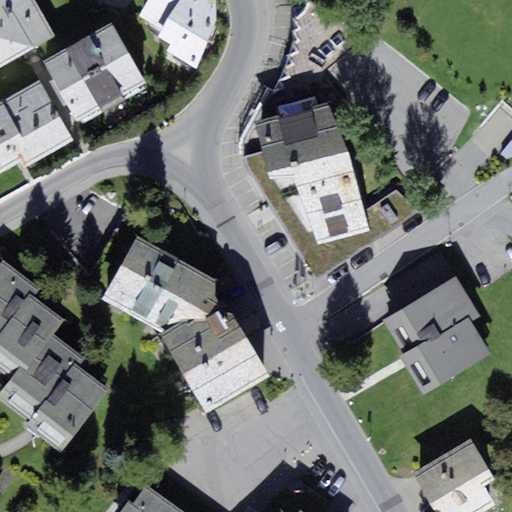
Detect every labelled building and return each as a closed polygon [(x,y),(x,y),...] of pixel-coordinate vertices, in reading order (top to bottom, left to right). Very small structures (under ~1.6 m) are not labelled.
[(0,0),(0,74),(63,40),(41,0),(0,0)] [(160,0),(148,18),(174,35),(172,39),(184,47),(179,56),(208,71),(222,43),(225,31),(228,15),(224,0),(160,0)] [(122,27),(49,64),(82,126),(154,89),(122,27)] [(83,149),(48,85),(3,110),(35,167),(38,173),(83,149)] [(0,104),(0,185),(35,167),(3,110),(0,104)] [(324,245),(371,234),(343,111),(271,127),(284,181),(308,175),(324,245)] [(242,305),(214,320),(230,292),(144,242),(109,302),(175,340),(173,341),(213,417),(282,381),(242,305)] [(0,339),(38,292),(4,265),(0,270),(0,339)] [(457,285),(391,322),(433,395),(498,358),(457,285)] [(0,346),(0,357),(23,376),(66,323),(37,300),(0,346)] [(9,399),(39,422),(86,363),(57,339),(9,399)] [(118,392),(87,367),(38,429),(69,454),(118,392)] [(483,442),(422,477),(441,511),(497,511),(504,508),(494,492),(507,484),(483,442)] [(138,511),(189,511),(157,487),(138,511)]
